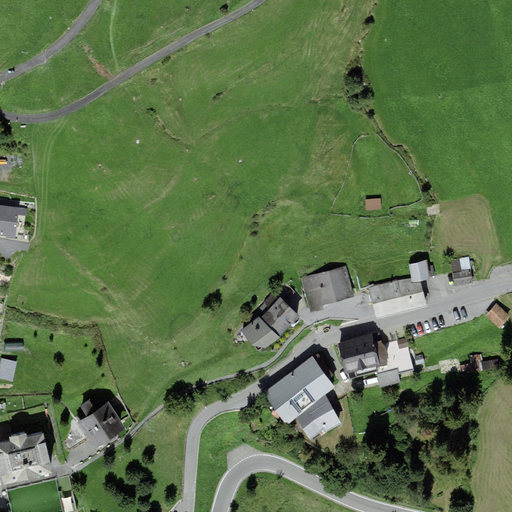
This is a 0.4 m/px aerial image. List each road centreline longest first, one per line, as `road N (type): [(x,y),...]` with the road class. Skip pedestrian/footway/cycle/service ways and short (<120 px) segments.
road 1 (residential): [(186,511),(191,441),(204,414),(240,398),(318,338),(511,284)]
road 2 (track): [(251,0),(58,109),(0,111)]
road 3 (tertiary): [(219,511),(233,475),(265,462),(387,511)]
road 4 (track): [(0,75),(48,49),(92,0)]
